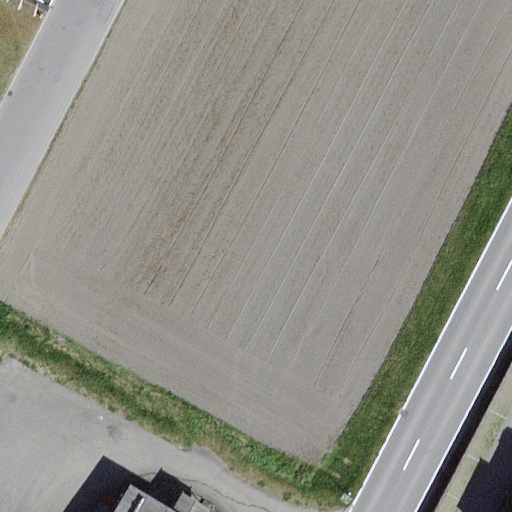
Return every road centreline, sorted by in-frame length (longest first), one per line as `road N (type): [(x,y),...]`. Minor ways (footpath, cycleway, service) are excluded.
road 1 (primary): [(382,511),(511,263)]
road 2 (unclassified): [(0,181),(93,0)]
